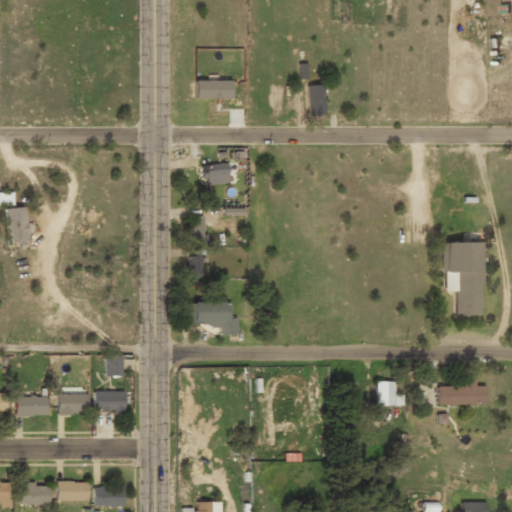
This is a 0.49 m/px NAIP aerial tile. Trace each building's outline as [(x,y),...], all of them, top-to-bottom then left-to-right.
[(509,13),(501,13),(501,5),(509,5),(509,13)] [(498,47),(490,47),(490,38),(498,38),(498,47)] [(305,63),(305,79),(297,79),(297,63),(305,63)] [(229,98),(193,98),(193,80),(229,80),(229,98)] [(305,85),(305,115),(322,115),(322,85),(305,85)] [(201,164),(201,183),(226,183),(226,164),(201,164)] [(0,204),(9,204),(9,194),(0,194),(0,204)] [(24,246),(23,208),(3,209),(4,247),(24,246)] [(201,241),(200,216),(186,216),(186,241),(201,241)] [(452,291),(453,318),(479,317),(477,242),(439,243),(440,291),(452,291)] [(185,277),(199,277),(199,254),(185,254),(185,277)] [(234,335),(234,317),(225,317),(225,302),(183,302),(183,325),(218,325),(218,335),(234,335)] [(118,375),(118,356),(102,356),(102,375),(118,375)] [(482,405),(482,386),(472,386),(472,380),(459,380),(459,387),(432,387),(432,405),(482,405)] [(390,382),(374,382),(374,404),(390,404),(390,382)] [(120,391),(90,391),(90,411),(120,411),(120,391)] [(84,414),(84,393),(53,393),(53,414),(84,414)] [(44,396),(12,396),(12,415),(44,415),(44,396)] [(53,500),(84,500),(84,480),(53,480),(53,500)] [(0,508),(8,508),(8,481),(0,481),(0,508)] [(15,484),(15,504),(46,504),(46,484),(15,484)] [(120,506),(120,486),(90,486),(90,506),(120,506)] [(485,511),(485,502),(456,503),(456,511),(485,511)] [(206,511),(206,503),(191,503),(191,511),(180,511),(206,511)]
